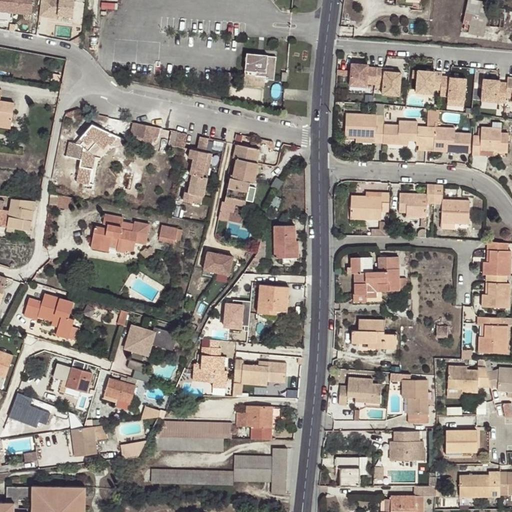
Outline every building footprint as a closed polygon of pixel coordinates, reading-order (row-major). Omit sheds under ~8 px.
[(0,0),(0,10),(32,14),(32,0),(0,0)] [(74,0),(40,0),(39,15),(58,17),(58,14),(73,16),(74,0)] [(495,6),(490,5),(484,30),(486,31),(485,35),(490,37),(490,39),(499,41),(506,11),(495,8),(495,6)] [(257,56),(257,53),(247,53),(245,69),(256,70),(256,74),(265,75),(265,78),(273,79),(276,56),(267,56),(267,57),(257,56)] [(375,85),(376,69),(367,68),(368,65),(351,64),(349,86),(365,88),(366,84),(375,85)] [(384,69),(376,69),(375,85),(374,89),(382,89),(382,95),(399,97),(401,73),(392,73),(384,72),(384,69)] [(442,77),(442,73),(430,72),(430,74),(427,74),(427,72),(418,71),(416,93),(432,95),(433,90),(440,91),(442,77)] [(454,78),(442,77),(440,97),(448,97),(448,100),(464,101),(466,79),(458,79),(454,78)] [(506,98),(507,84),(500,83),(500,81),(483,79),(482,101),(506,104),(506,98)] [(0,120),(11,122),(14,102),(0,99),(2,90),(0,89),(0,120)] [(384,105),(377,105),(376,116),(384,116),(384,105)] [(427,109),(427,127),(438,128),(439,110),(427,109)] [(375,144),(383,144),(384,125),(384,116),(376,116),(346,114),(344,138),(347,138),(356,138),(375,139),(375,144)] [(384,125),(383,144),(398,145),(398,140),(408,141),(416,142),(416,146),(418,146),(418,150),(425,151),(427,127),(417,127),(417,122),(398,121),(398,125),(384,125)] [(159,127),(134,122),(132,134),(150,143),(151,137),(158,135),(159,127)] [(96,142),(101,146),(103,148),(108,142),(115,135),(93,124),(80,138),(83,140),(81,143),(69,141),(67,155),(81,157),(77,180),(88,183),(92,160),(93,154),(89,150),(96,142)] [(438,128),(427,127),(425,151),(435,151),(435,147),(446,148),(446,152),(469,153),(470,134),(454,133),(454,129),(438,128)] [(473,136),(472,155),(479,156),(480,147),(493,148),(493,152),(508,152),(508,134),(501,134),(501,130),(501,128),(493,128),(481,128),(478,128),(477,136),(473,136)] [(188,133),(180,131),(177,146),(185,147),(188,133)] [(115,135),(108,142),(111,144),(118,136),(115,135)] [(204,175),(208,152),(205,151),(208,137),(200,135),(197,149),(191,148),(188,157),(193,158),(190,173),(192,174),(190,181),(188,191),(185,190),(184,199),(194,201),(196,193),(204,194),(208,175),(204,175)] [(93,154),(101,146),(96,142),(89,150),(93,154)] [(258,161),(261,148),(242,143),(238,143),(235,157),(238,157),(258,161)] [(480,147),(479,156),(493,156),(493,152),(493,148),(480,147)] [(212,152),(208,152),(204,175),(208,175),(212,152)] [(255,182),(259,162),(258,161),(238,157),(234,177),(231,176),(227,195),(248,199),(251,182),(255,182)] [(97,161),(92,160),(88,183),(93,184),(97,161)] [(142,184),(144,161),(136,160),(135,183),(142,184)] [(426,203),(434,203),(435,185),(428,185),(427,195),(427,198),(417,197),(417,194),(400,194),(400,212),(406,213),(406,217),(426,218),(426,203)] [(442,200),(442,185),(435,185),(434,203),(441,204),(441,223),(453,224),(468,224),(469,201),(442,200)] [(50,203),(57,205),(59,195),(60,193),(51,191),(50,203)] [(202,203),(204,194),(196,193),(194,201),(202,203)] [(381,211),(389,212),(389,193),(382,193),(381,197),(351,196),(350,219),(380,220),(381,211)] [(57,205),(57,206),(70,208),(72,198),(59,195),(57,205)] [(226,201),(246,205),(248,199),(227,195),(226,201)] [(35,200),(11,198),(9,210),(7,226),(15,227),(30,230),(35,200)] [(7,226),(9,210),(3,209),(4,200),(0,199),(0,224),(4,225),(7,226)] [(95,226),(92,242),(110,246),(111,242),(118,243),(117,247),(117,250),(126,252),(126,249),(133,250),(135,242),(145,244),(148,223),(134,221),(134,223),(132,230),(121,228),(122,221),(123,217),(105,214),(104,223),(108,223),(107,229),(95,226)] [(134,223),(122,221),(121,228),(132,230),(134,223)] [(293,241),(295,241),(295,224),(275,225),(275,256),(293,256),(293,241)] [(177,228),(162,225),(160,236),(175,238),(177,228)] [(268,237),(261,235),(259,246),(258,251),(256,253),(249,264),(257,266),(259,258),(267,259),(268,237)] [(110,246),(92,242),(91,247),(109,250),(110,246)] [(507,251),(508,243),(487,242),(487,250),(491,251),(491,263),(487,262),(484,262),(484,274),(486,275),(486,283),(490,283),(490,295),(486,294),(483,295),(483,307),(509,308),(510,284),(507,284),(507,276),(510,276),(511,251),(507,251)] [(150,253),(147,249),(146,248),(141,252),(144,256),(150,253)] [(208,250),(204,268),(230,273),(234,255),(208,250)] [(399,289),(399,279),(398,258),(379,258),(379,272),(372,272),(371,259),(351,259),(352,269),(352,274),(355,274),(355,295),(366,295),(367,298),(376,298),(376,291),(376,288),(379,288),(380,291),(399,291),(399,289)] [(255,285),(255,273),(243,272),(234,285),(255,285)] [(258,311),(269,312),(270,309),(276,309),(287,310),(289,286),(261,284),(258,311)] [(42,301),(29,297),(24,314),(37,317),(38,314),(53,318),(60,320),(58,325),(56,334),(69,338),(75,318),(69,317),(74,301),(45,293),(42,301)] [(244,316),(249,316),(249,301),(223,300),(223,326),(243,327),(244,316)] [(124,324),(128,311),(122,309),(118,323),(124,324)] [(83,320),(75,318),(69,338),(77,340),(83,320)] [(501,326),(501,318),(479,318),(478,325),(482,325),(486,325),(485,337),(482,337),(480,336),(479,352),(507,354),(508,327),(501,326)] [(352,342),(368,343),(376,343),(375,347),(396,348),(396,335),(384,335),(385,321),(359,321),(359,331),(351,331),(352,342)] [(132,324),(129,334),(135,335),(141,332),(143,327),(132,324)] [(135,335),(129,334),(125,348),(137,352),(153,343),(173,349),(177,333),(154,326),(154,330),(143,327),(141,332),(135,335)] [(199,336),(202,338),(208,327),(205,326),(202,329),(199,336)] [(447,327),(438,326),(437,338),(447,338),(447,327)] [(218,347),(219,339),(210,339),(210,346),(218,347)] [(153,343),(137,352),(147,354),(150,353),(153,343)] [(221,347),(218,347),(210,346),(202,345),(201,363),(195,363),(193,379),(205,380),(213,381),(212,385),(226,386),(227,370),(223,370),(223,365),(220,365),(221,356),(221,347)] [(0,374),(6,376),(13,354),(0,349),(0,374)] [(243,359),(235,358),(234,382),(241,382),(267,384),(267,380),(285,381),(286,362),(268,361),(268,365),(259,365),(243,363),(243,359)] [(144,379),(152,382),(154,376),(152,374),(142,370),(144,363),(130,359),(128,366),(135,368),(133,376),(144,379)] [(484,360),(478,359),(478,370),(466,370),(466,367),(449,367),(447,397),(461,398),(461,392),(477,393),(478,387),(491,387),(487,373),(484,360)] [(53,375),(66,379),(70,365),(58,361),(53,375)] [(73,367),(67,385),(87,391),(92,373),(73,367)] [(491,387),(491,389),(498,387),(498,391),(508,392),(511,391),(511,368),(499,368),(499,370),(487,373),(491,387)] [(135,384),(110,377),(104,397),(116,400),(117,397),(131,401),(135,384)] [(348,396),(356,397),(365,397),(365,402),(380,403),(382,385),(373,384),(372,380),(349,378),(348,386),(340,386),(338,405),(347,405),(348,396)] [(403,398),(408,398),(412,398),(412,414),(408,414),(408,423),(427,424),(427,381),(403,381),(403,398)] [(241,382),(234,382),(233,393),(241,394),(241,382)] [(87,391),(67,385),(65,393),(84,398),(87,391)] [(14,401),(8,421),(20,424),(23,422),(28,406),(14,401)] [(142,418),(159,415),(160,409),(146,405),(142,418)] [(251,437),(271,438),(272,405),(246,405),(246,412),(237,411),(237,425),(251,425),(251,437)] [(223,436),(232,437),(232,421),(164,419),(156,435),(208,436),(223,436)] [(94,425),(96,439),(105,437),(103,424),(94,425)] [(71,429),(75,455),(98,452),(96,439),(94,425),(71,429)] [(419,432),(394,432),(394,437),(399,437),(399,442),(394,442),(391,442),(391,461),(392,461),(425,461),(425,450),(424,449),(423,442),(420,442),(419,432)] [(476,432),(446,432),(446,456),(462,456),(462,452),(477,452),(476,432)] [(208,436),(156,435),(155,448),(223,450),(223,436),(208,436)] [(123,457),(138,455),(146,440),(121,444),(123,457)] [(287,447),(273,447),(271,492),(285,492),(287,447)] [(23,459),(37,457),(36,450),(22,452),(23,459)] [(272,455),(235,454),(234,480),(271,481),(272,455)] [(341,469),(342,486),(360,487),(360,458),(337,458),(337,469),(341,469)] [(233,470),(152,468),(151,481),(233,483),(233,470)] [(500,495),(500,472),(490,472),(490,476),(460,476),(460,497),(500,497),(500,495)] [(511,472),(500,472),(500,495),(511,494),(511,472)] [(0,501),(0,511),(84,511),(85,486),(33,485),(32,486),(8,486),(7,501),(0,501)] [(436,494),(436,486),(416,486),(416,495),(392,496),(392,499),(392,511),(423,511),(423,495),(436,494)] [(383,511),(392,511),(392,499),(383,499),(383,511)]
